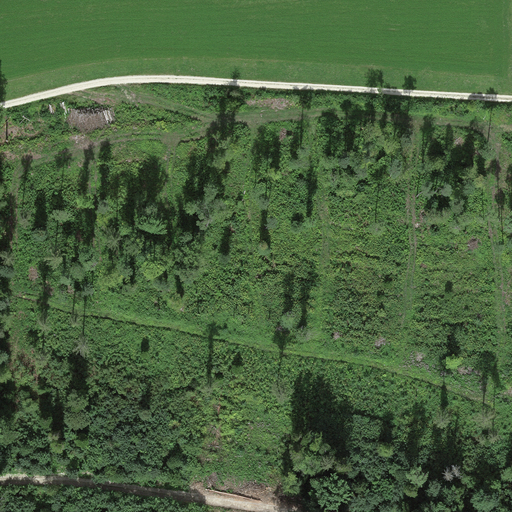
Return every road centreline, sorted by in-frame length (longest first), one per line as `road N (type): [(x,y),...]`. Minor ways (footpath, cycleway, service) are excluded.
road 1 (track): [(0,97),(77,79),(152,74),(511,107)]
road 2 (track): [(282,511),(102,484),(0,480)]
